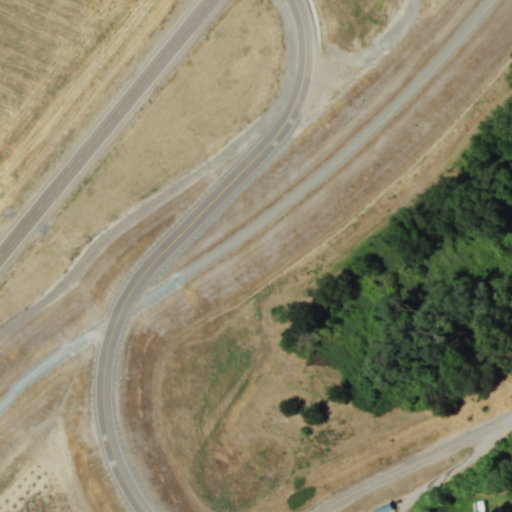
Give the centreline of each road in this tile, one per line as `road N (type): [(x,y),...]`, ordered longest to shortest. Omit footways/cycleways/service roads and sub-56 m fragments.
road 1 (residential): [(292,0),(303,43),(294,102),(144,272),(111,337),(108,432),(144,511)]
road 2 (tertiary): [(212,0),(0,255)]
road 3 (residential): [(325,511),(511,415)]
